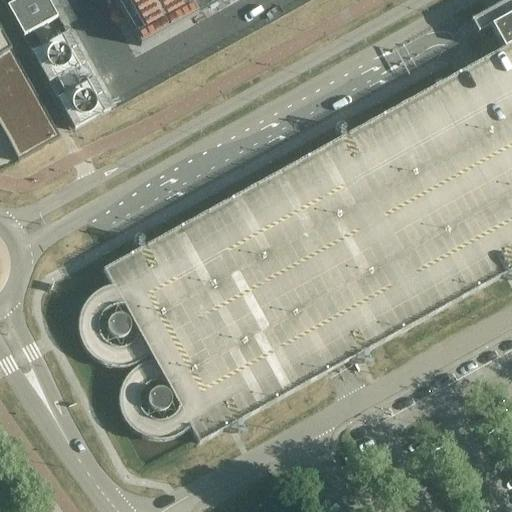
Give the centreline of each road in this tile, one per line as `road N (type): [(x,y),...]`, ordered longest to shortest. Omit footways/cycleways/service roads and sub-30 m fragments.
road 1 (unknown): [(176,343),(156,290),(164,269),(466,71)]
road 2 (unclassified): [(170,511),(177,501),(511,320)]
road 3 (unknown): [(511,244),(225,385),(197,372),(176,343)]
road 4 (unknown): [(176,343),(511,161)]
road 5 (tertiary): [(73,453),(5,301)]
road 6 (tertiary): [(0,352),(73,453)]
